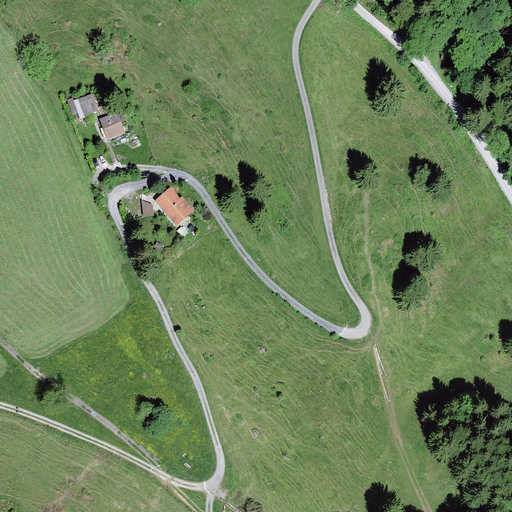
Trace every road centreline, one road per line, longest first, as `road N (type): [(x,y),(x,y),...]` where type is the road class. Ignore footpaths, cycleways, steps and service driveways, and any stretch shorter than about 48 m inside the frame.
road 1 (track): [(100,173),(146,168),(190,176),(285,295),(342,333),(361,329),(366,315),(330,235),(295,48),(319,0)]
road 2 (track): [(0,407),(187,487),(215,479),(217,445),(199,383),(115,203),(129,187),(190,176)]
road 3 (unclassified): [(362,0),(464,95),(511,175)]
road 4 (track): [(0,343),(169,479)]
